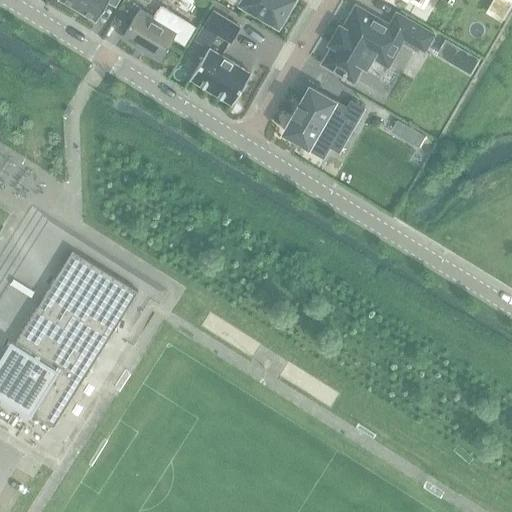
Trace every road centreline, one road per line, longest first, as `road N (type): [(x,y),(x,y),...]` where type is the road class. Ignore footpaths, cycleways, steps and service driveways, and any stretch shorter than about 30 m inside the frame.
road 1 (residential): [(511,306),(246,145)]
road 2 (residential): [(246,145),(6,0)]
road 3 (residential): [(331,0),(246,145)]
